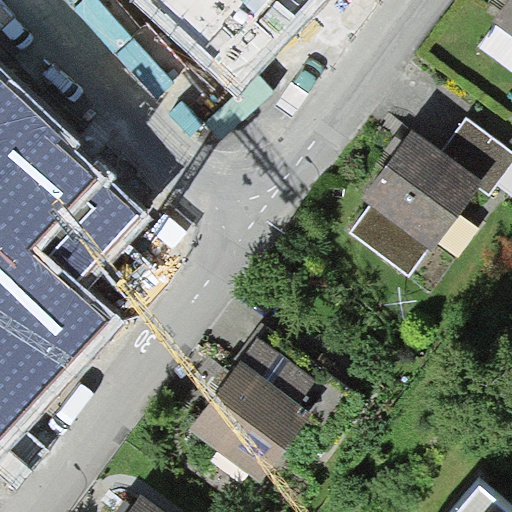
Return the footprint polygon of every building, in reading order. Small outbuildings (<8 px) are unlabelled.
[(145,0),(236,83),(311,0),(145,0)] [(146,216),(0,81),(0,433),(107,318),(77,290),(146,216)] [(487,182),(415,133),(353,223),(425,272),(487,182)] [(340,380),(265,330),(210,414),(285,464),(340,380)] [(500,511),(470,486),(447,511),(500,511)] [(165,511),(144,498),(135,511),(165,511)]
